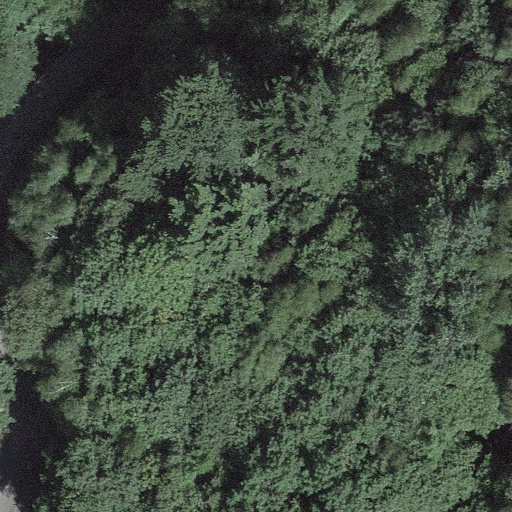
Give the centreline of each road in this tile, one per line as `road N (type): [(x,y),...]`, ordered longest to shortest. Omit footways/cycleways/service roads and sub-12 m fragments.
road 1 (residential): [(0,156),(46,101),(160,0)]
road 2 (residential): [(0,495),(25,453),(26,416),(0,324)]
